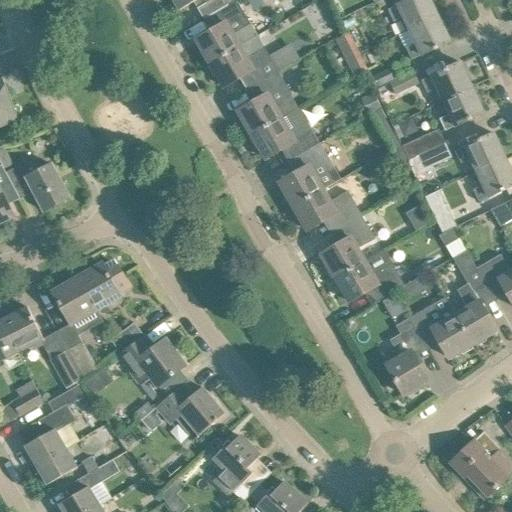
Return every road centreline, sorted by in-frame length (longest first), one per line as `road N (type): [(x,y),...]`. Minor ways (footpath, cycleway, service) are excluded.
road 1 (residential): [(393,454),(130,0)]
road 2 (residential): [(122,214),(196,320),(345,484)]
road 3 (residential): [(11,0),(122,214)]
road 4 (residential): [(511,368),(393,454)]
road 5 (residential): [(0,270),(122,214)]
